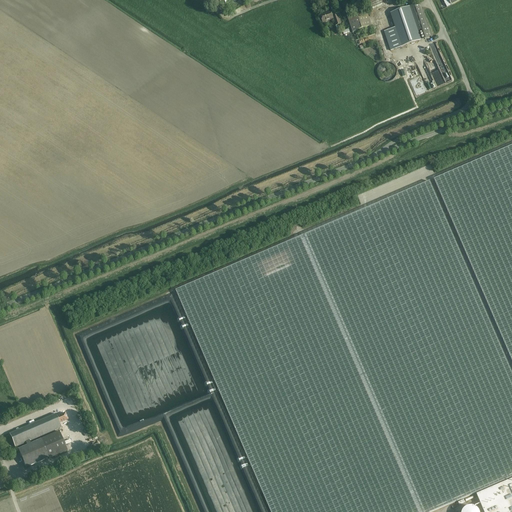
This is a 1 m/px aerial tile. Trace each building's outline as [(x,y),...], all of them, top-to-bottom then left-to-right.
[(421,41),(418,32),(422,30),(425,39),(432,37),(429,27),(427,28),(419,4),(391,13),(395,28),(384,32),(391,51),(421,41)] [(320,15),(323,23),(333,19),(335,26),(341,24),(338,15),(332,17),(331,12),(325,14),(325,13),(320,15)] [(353,33),(372,27),(367,12),(348,19),(353,33)] [(433,61),(427,64),(430,70),(436,67),(433,61)] [(511,145),(434,180),(511,360),(511,145)] [(511,373),(429,182),(176,291),(270,511),(432,511),(511,477),(511,373)] [(18,449),(26,468),(48,458),(49,459),(67,451),(59,432),(31,444),(30,441),(62,428),(60,423),(68,420),(65,413),(57,417),(56,414),(10,434),(15,447),(26,443),(27,446),(18,449)] [(511,511),(511,479),(477,495),(484,511),(511,511)]
